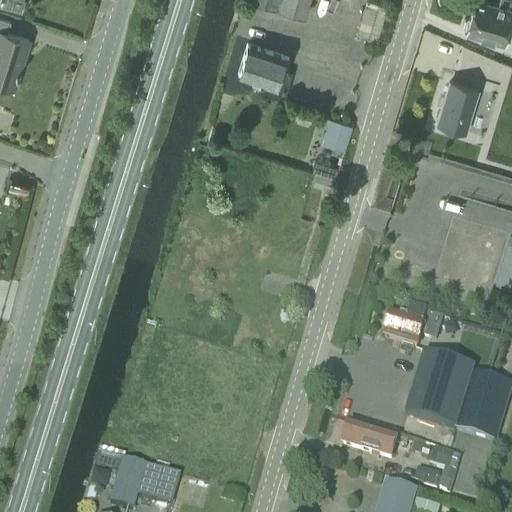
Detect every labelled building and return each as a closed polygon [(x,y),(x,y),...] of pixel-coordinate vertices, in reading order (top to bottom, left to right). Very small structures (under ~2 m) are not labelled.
[(300,17),(304,0),(248,0),(248,2),(300,17)] [(511,0),(495,0),(495,3),(483,0),(471,0),(466,17),(462,17),(460,25),(463,28),(463,32),(503,43),(511,10),(511,0)] [(0,86),(10,90),(25,42),(3,35),(8,20),(0,17),(0,86)] [(283,70),(287,58),(245,45),(236,75),(272,85),(277,68),(283,70)] [(447,83),(435,123),(462,131),(470,105),(474,92),(474,91),(447,83)] [(411,309),(408,319),(389,314),(386,325),(384,325),(381,334),(383,335),(382,338),(416,348),(419,337),(436,342),(443,319),(411,309)] [(404,415),(453,430),(470,373),(471,369),(422,354),(404,415)] [(511,388),(511,386),(470,373),(453,430),(496,443),(511,388)] [(389,460),(396,437),(347,422),(340,445),(389,460)] [(454,455),(430,448),(426,463),(444,469),(438,488),(451,491),(460,458),(453,456),(454,455)] [(133,495),(153,501),(170,506),(178,479),(161,474),(123,462),(123,461),(98,453),(94,467),(119,475),(110,505),(128,510),(133,495)] [(439,475),(418,469),(414,482),(436,488),(439,475)] [(406,511),(412,493),(386,485),(377,511),(406,511)] [(438,511),(439,509),(417,502),(413,511),(438,511)]
